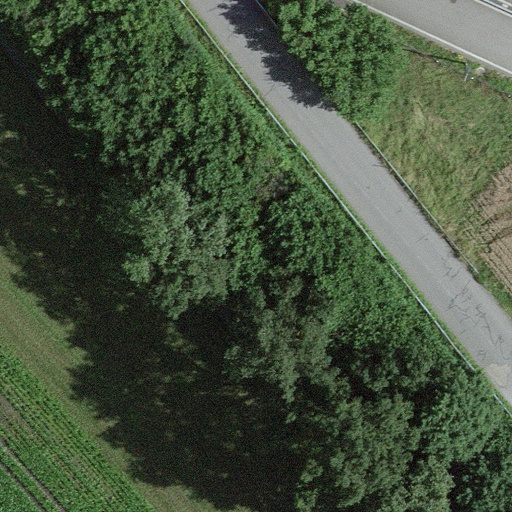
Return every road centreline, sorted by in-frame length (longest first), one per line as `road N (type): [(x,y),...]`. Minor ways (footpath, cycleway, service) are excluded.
road 1 (unclassified): [(0,25),(399,511)]
road 2 (unclassified): [(511,365),(216,0)]
